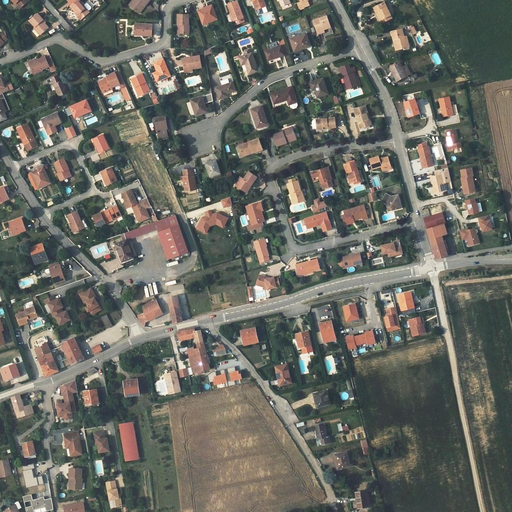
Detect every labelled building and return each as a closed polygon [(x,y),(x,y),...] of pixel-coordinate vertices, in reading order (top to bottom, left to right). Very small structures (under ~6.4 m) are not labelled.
[(77,0),(70,6),(76,13),(78,15),(77,15),(81,20),(89,12),(88,10),(83,5),(78,0),(77,0)] [(133,0),(131,3),(134,5),(132,8),(139,14),(149,0),(133,0)] [(251,0),(252,2),(253,2),(254,1),(257,10),(266,6),(263,0),(251,0)] [(308,0),(300,0),(302,2),(297,4),(299,10),(304,9),(303,6),(309,4),(307,1),(308,0)] [(243,17),(237,1),(227,5),(231,14),(230,14),(232,21),(243,17)] [(378,11),(383,22),(392,18),(385,2),(374,7),(376,12),(378,11)] [(217,20),(212,6),(198,11),(204,25),(217,20)] [(49,27),(45,23),(43,21),(44,20),(38,13),(29,21),(35,27),(31,31),(37,37),(49,27)] [(180,24),(179,33),(189,33),(189,25),(189,15),(178,14),(178,24),(180,24)] [(313,20),(317,32),(324,30),(331,27),(327,16),(313,20)] [(143,34),(143,35),(152,36),(152,25),(135,23),(134,33),(143,34)] [(391,31),(393,40),(396,39),(399,50),(410,47),(407,36),(405,37),(403,29),(391,31)] [(307,46),(310,45),(306,33),(290,39),(294,50),(304,47),(304,48),(308,47),(307,46)] [(284,55),(281,46),(266,51),(269,60),(284,55)] [(258,71),(252,53),(240,57),(242,65),(246,63),(250,74),(258,71)] [(200,55),(191,57),(192,58),(188,59),(187,58),(182,59),(184,70),(192,68),(202,67),(200,55)] [(29,62),(33,72),(42,68),(42,70),(49,67),(50,67),(46,58),(45,56),(38,59),(36,60),(35,59),(29,62)] [(50,56),(46,58),(50,67),(49,67),(51,73),(57,70),(50,56)] [(171,76),(164,59),(154,63),(157,71),(153,73),(157,82),(171,76)] [(397,81),(406,76),(402,67),(400,63),(390,68),(397,81)] [(348,90),(358,86),(353,72),(355,71),(354,67),(350,68),(349,64),(340,67),(348,90)] [(406,65),(402,67),(406,76),(411,74),(406,65)] [(120,71),(116,73),(120,84),(122,89),(126,86),(120,71)] [(120,84),(116,73),(115,73),(107,76),(108,78),(98,82),(104,96),(114,92),(112,87),(120,84)] [(61,81),(58,74),(51,77),(54,84),(59,97),(61,96),(62,99),(70,96),(69,93),(64,80),(61,81)] [(137,86),(141,95),(150,92),(143,74),(132,78),(135,87),(137,86)] [(235,91),(230,76),(219,79),(222,86),(216,88),(220,99),(228,96),(227,93),(235,91)] [(314,87),(315,91),(317,98),(329,94),(323,78),(310,83),(312,88),(314,87)] [(4,87),(1,79),(0,79),(0,94),(2,94),(13,89),(11,84),(4,87)] [(297,102),(292,87),(271,94),(274,103),(287,99),(289,105),(290,105),(297,102)] [(203,96),(205,104),(213,101),(212,93),(203,96)] [(10,111),(2,94),(0,94),(0,121),(4,120),(2,115),(5,114),(4,113),(10,111)] [(202,110),(206,108),(205,104),(203,96),(191,100),(196,115),(204,113),(202,110)] [(453,115),(449,97),(439,99),(441,108),(442,108),(443,116),(453,115)] [(408,112),(410,117),(419,114),(415,99),(404,102),(407,111),(409,110),(409,112),(408,112)] [(73,114),(74,116),(82,113),(82,115),(91,111),(87,100),(70,107),(73,114)] [(251,109),(254,120),(255,119),(258,128),(259,128),(260,130),(262,129),(262,128),(266,127),(266,125),(268,125),(262,106),(251,109)] [(367,114),(368,113),(365,106),(354,109),(359,123),(361,123),(362,128),(371,125),(370,119),(368,120),(367,114)] [(73,114),(70,107),(65,109),(68,116),(73,114)] [(46,129),(49,134),(54,132),(53,129),(55,128),(54,126),(61,122),(57,113),(42,120),(46,128),(53,124),(54,126),(46,129)] [(165,120),(165,115),(152,118),(153,123),(155,122),(157,131),(156,131),(157,132),(158,139),(169,137),(168,133),(167,129),(169,128),(167,119),(165,120)] [(328,127),(328,129),(336,128),(335,117),(314,120),(313,122),(313,127),(315,128),(317,128),(317,130),(324,129),(323,127),(328,127)] [(17,128),(23,141),(25,140),(26,144),(25,145),(28,150),(38,145),(27,123),(17,128)] [(76,135),(72,126),(65,129),(69,138),(76,135)] [(291,139),(291,141),(297,140),(292,127),(282,131),(283,132),(274,135),(277,146),(287,143),(286,141),(291,139)] [(446,132),(448,144),(449,145),(447,147),(448,151),(453,150),(454,149),(461,147),(460,143),(458,143),(458,140),(455,130),(446,132)] [(93,139),(97,147),(98,147),(100,152),(109,148),(103,135),(93,139)] [(252,151),(253,153),(263,150),(259,139),(239,146),(242,155),(252,151)] [(419,149),(421,158),(422,158),(424,168),(433,166),(429,147),(427,147),(426,143),(419,145),(420,149),(419,149)] [(93,162),(100,159),(97,154),(90,157),(93,162)] [(381,166),(382,169),(391,166),(388,157),(380,160),(379,156),(371,159),(374,168),(381,166)] [(61,181),(70,177),(67,170),(69,169),(64,158),(54,163),(60,173),(58,174),(61,181)] [(213,176),(213,178),(220,175),(220,174),(220,173),(216,160),(206,163),(210,177),(213,176)] [(352,183),(354,182),(360,180),(361,180),(355,161),(345,165),(347,173),(349,172),(352,183)] [(312,173),(313,177),(319,175),(320,179),(323,189),(339,184),(333,166),(312,173)] [(50,183),(43,167),(31,173),(33,178),(34,178),(39,188),(50,183)] [(107,185),(117,181),(111,168),(101,172),(107,185)] [(441,174),(443,183),(445,182),(447,182),(451,181),(448,168),(442,169),(434,171),(435,176),(441,174)] [(472,168),(463,169),(464,177),(465,177),(462,178),(461,178),(464,193),(473,192),(472,186),(474,185),(473,176),(472,168)] [(196,189),(193,169),(183,171),(184,176),(181,177),(182,182),(183,181),(185,191),(196,189)] [(241,178),(238,182),(241,184),(238,187),(242,190),(243,189),(247,192),(250,188),(248,187),(249,185),(251,186),(257,177),(249,172),(244,179),(241,178)] [(432,193),(447,189),(445,182),(443,183),(441,174),(435,176),(431,177),(432,184),(433,184),(434,188),(431,188),(432,193)] [(288,184),(291,194),(293,194),(295,204),(304,201),(302,191),(301,191),(298,181),(296,182),(288,184)] [(0,202),(9,199),(5,189),(3,190),(2,187),(0,187),(0,202)] [(122,194),(128,208),(132,206),(137,203),(131,190),(122,194)] [(375,192),(368,194),(370,202),(377,200),(375,192)] [(392,207),(393,210),(402,207),(398,195),(392,196),(387,194),(383,200),(386,202),(388,207),(390,206),(392,207)] [(229,198),(221,200),(224,207),(231,205),(229,198)] [(475,198),(465,200),(467,205),(468,205),(469,209),(470,214),(479,212),(477,202),(476,203),(475,198)] [(137,203),(132,206),(139,222),(149,217),(145,208),(151,205),(148,199),(138,204),(137,203)] [(319,199),(314,201),(315,206),(317,210),(326,207),(324,202),(320,203),(319,199)] [(247,206),(248,211),(250,210),(252,218),(250,219),(252,225),(254,224),(255,229),(258,228),(264,226),(263,222),(259,208),(262,207),(261,202),(247,206)] [(344,211),(345,215),(346,219),(344,220),(346,225),(353,223),(352,220),(354,220),(354,221),(363,218),(363,220),(368,218),(364,205),(344,211)] [(117,206),(108,210),(108,211),(101,214),(101,213),(93,216),(98,226),(121,215),(117,206)] [(72,224),(75,232),(84,228),(77,211),(67,215),(72,224)] [(211,211),(206,212),(207,216),(202,218),(197,229),(205,233),(209,226),(216,224),(223,227),(227,218),(217,213),(212,215),(211,211)] [(332,229),(327,212),(305,219),(307,225),(308,228),(313,227),(322,224),(324,231),(332,229)] [(427,229),(444,224),(446,223),(443,212),(424,218),(427,229)] [(176,215),(159,221),(162,227),(163,230),(172,258),(189,252),(176,215)] [(480,222),(481,222),(482,227),(483,231),(493,229),(490,220),(489,220),(488,215),(479,217),(480,222)] [(21,218),(9,222),(14,235),(26,230),(21,218)] [(126,240),(130,238),(162,227),(159,221),(158,221),(124,233),(126,240)] [(444,224),(427,229),(432,246),(436,260),(448,256),(442,236),(447,234),(444,224)] [(480,243),(476,228),(468,230),(465,231),(465,229),(460,231),(463,240),(467,239),(470,246),(480,243)] [(269,256),(266,246),(265,246),(263,239),(254,242),(260,262),(269,260),(268,256),(269,256)] [(134,257),(126,240),(115,244),(122,262),(134,257)] [(403,253),(401,246),(396,247),(395,246),(394,242),(381,245),(383,254),(388,253),(389,257),(403,253)] [(42,244),(30,248),(36,264),(47,260),(43,249),(44,248),(42,244)] [(360,253),(352,255),(352,257),(343,259),(345,266),(345,267),(363,263),(360,253)] [(318,259),(311,261),(311,262),(309,263),(309,261),(296,264),(297,269),(301,268),(303,274),(320,270),(318,259)] [(60,265),(50,268),(55,283),(65,280),(60,265)] [(278,276),(269,278),(266,279),(265,277),(260,275),(256,285),(264,287),(268,287),(268,289),(280,286),(278,276)] [(148,287),(145,287),(145,296),(157,296),(157,284),(148,284),(148,287)] [(91,287),(79,294),(85,303),(86,302),(89,307),(90,306),(92,311),(93,314),(99,311),(96,307),(99,305),(97,301),(95,298),(96,297),(96,296),(91,287)] [(411,300),(409,293),(398,295),(402,311),(414,308),(413,299),(411,300)] [(54,295),(44,300),(46,305),(49,303),(53,312),(52,312),(54,317),(56,316),(59,322),(62,320),(63,323),(71,319),(68,313),(64,314),(63,312),(61,308),(63,307),(60,300),(57,302),(56,300),(54,295)] [(173,297),(168,298),(171,308),(180,306),(177,296),(173,297)] [(145,312),(159,306),(156,299),(142,306),(145,312)] [(359,318),(355,303),(343,306),(347,321),(359,318)] [(159,306),(145,312),(138,316),(141,324),(163,314),(159,306)] [(180,306),(171,308),(174,323),(183,321),(180,306)] [(30,317),(31,319),(37,316),(34,307),(25,310),(25,311),(16,314),(20,325),(28,322),(27,320),(26,319),(30,317)] [(385,317),(387,327),(391,326),(392,331),(401,329),(396,307),(386,309),(388,317),(385,317)] [(106,315),(101,317),(107,328),(112,326),(106,315)] [(422,324),(420,317),(409,320),(413,336),(425,333),(423,324),(422,324)] [(46,319),(29,323),(30,329),(48,324),(46,319)] [(336,339),(331,321),(321,323),(323,331),(322,331),(325,342),(336,339)] [(258,342),(255,328),(242,331),(245,345),(258,342)] [(195,337),(194,331),(194,329),(178,333),(179,341),(195,337)] [(189,354),(192,367),(208,363),(201,330),(194,331),(195,337),(196,339),(193,340),(193,343),(196,342),(198,348),(194,349),(193,345),(187,346),(188,351),(189,354)] [(300,342),(301,348),(303,347),(304,353),(313,351),(308,331),(296,334),(298,343),(300,342)] [(350,336),(346,337),(349,349),(357,347),(356,344),(368,342),(368,344),(376,343),(373,331),(369,332),(365,332),(366,334),(360,336),(354,337),(354,335),(350,336)] [(37,343),(34,345),(39,357),(47,376),(59,371),(52,352),(45,336),(36,340),(37,343)] [(74,337),(72,338),(62,343),(65,350),(69,348),(72,355),(68,356),(72,364),(84,358),(77,343),(76,341),(74,337)] [(92,348),(95,353),(103,349),(100,344),(92,348)] [(226,350),(224,346),(213,348),(214,352),(216,352),(217,356),(226,354),(225,350),(226,350)] [(1,369),(5,380),(20,374),(16,363),(1,369)] [(210,369),(208,363),(192,367),(194,373),(198,372),(199,374),(205,373),(204,371),(210,369)] [(279,371),(280,376),(282,384),(291,382),(287,364),(276,366),(277,371),(279,371)] [(215,384),(225,382),(226,387),(236,384),(235,380),(242,378),(241,374),(239,374),(238,371),(236,371),(235,366),(220,370),(221,375),(217,376),(216,371),(212,372),(208,375),(210,382),(214,381),(215,384)] [(186,369),(179,370),(180,378),(188,376),(186,369)] [(176,372),(167,374),(169,385),(167,385),(170,394),(180,391),(176,372)] [(137,378),(125,380),(127,396),(140,394),(137,378)] [(73,392),(78,391),(76,379),(62,386),(63,394),(65,393),(73,392)] [(97,389),(84,391),(86,404),(99,402),(97,389)] [(317,407),(330,404),(327,391),(314,394),(317,407)] [(73,392),(65,393),(66,403),(63,403),(62,400),(59,401),(58,403),(60,415),(64,414),(64,416),(67,419),(71,419),(73,416),(72,412),(72,409),(76,408),(73,392)] [(26,415),(23,407),(19,394),(12,397),(18,417),(26,415)] [(23,407),(26,415),(34,412),(31,405),(23,407)] [(133,422),(120,425),(126,460),(139,458),(133,422)] [(315,425),(317,434),(318,438),(316,438),(318,445),(330,443),(329,436),(327,437),(324,423),(315,425)] [(79,432),(65,434),(67,445),(70,445),(70,448),(72,456),(83,454),(79,432)] [(105,432),(95,433),(97,444),(99,444),(100,452),(110,450),(108,438),(106,438),(105,432)] [(33,441),(22,443),(26,456),(35,454),(33,441)] [(339,468),(350,466),(347,452),(335,455),(336,461),(337,461),(339,468)] [(0,461),(0,469),(1,470),(2,477),(11,475),(8,460),(0,461)] [(36,468),(34,463),(22,466),(23,471),(22,471),(26,488),(39,485),(37,477),(36,477),(35,477),(34,475),(33,469),(36,468)] [(70,488),(80,489),(80,483),(83,483),(83,478),(82,478),(83,469),(70,468),(70,477),(71,478),(72,478),(72,481),(70,481),(70,488)] [(120,499),(119,496),(118,491),(117,491),(116,483),(107,484),(108,492),(109,492),(111,502),(112,501),(114,508),(122,506),(121,499),(120,499)] [(367,491),(355,492),(358,510),(359,508),(369,506),(367,491)] [(43,497),(32,499),(31,494),(23,496),(24,502),(30,500),(32,505),(25,507),(26,511),(33,511),(33,510),(40,508),(45,507),(46,510),(53,509),(51,498),(43,499),(43,497)] [(85,511),(84,502),(64,505),(65,511),(69,511),(68,511),(85,511)]
